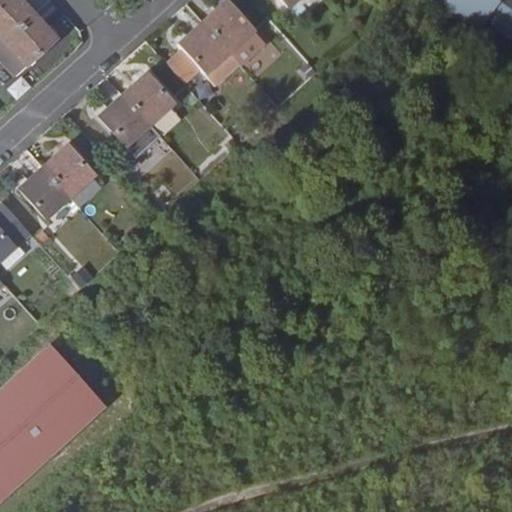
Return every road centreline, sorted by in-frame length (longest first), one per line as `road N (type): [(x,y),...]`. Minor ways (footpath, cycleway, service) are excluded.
road 1 (track): [(212,511),(323,474),(511,433)]
road 2 (residential): [(116,39),(0,150)]
